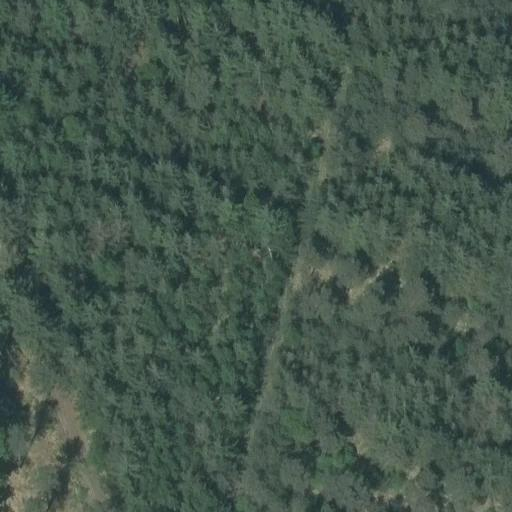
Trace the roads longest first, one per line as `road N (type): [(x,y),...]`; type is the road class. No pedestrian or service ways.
road 1 (track): [(228,511),(349,0)]
road 2 (track): [(0,235),(106,511)]
